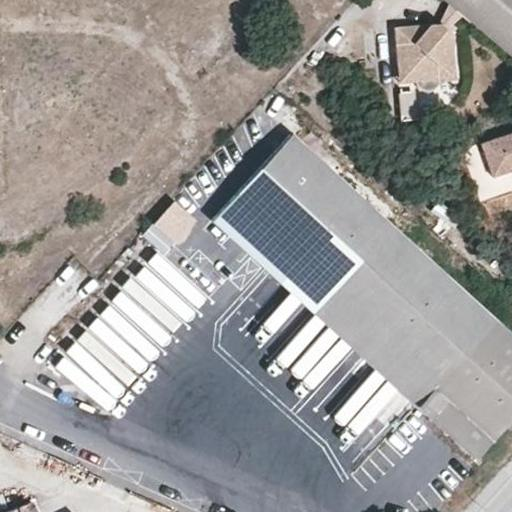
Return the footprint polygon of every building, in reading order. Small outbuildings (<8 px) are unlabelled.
[(511,0),(432,0),(511,65),(511,130),(472,146),(484,178),(511,167),(511,0)] [(392,36),(398,75),(415,90),(427,99),(434,99),(441,84),(452,66),(449,39),(436,28),(392,36)] [(455,84),(452,66),(441,84),(455,84)] [(415,90),(398,75),(400,92),(415,90)] [(410,408),(465,460),(511,409),(511,340),(291,132),(209,218),(247,253),(266,233),(429,388),(410,408)] [(151,224),(178,246),(198,222),(172,200),(151,224)] [(266,233),(247,253),(410,408),(429,388),(266,233)] [(113,399),(192,313),(139,265),(61,351),(113,399)]
